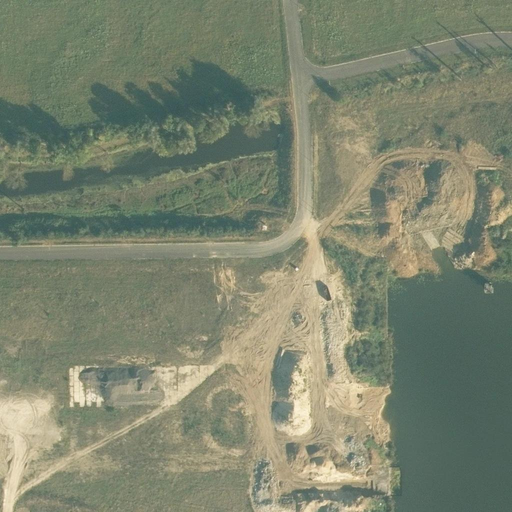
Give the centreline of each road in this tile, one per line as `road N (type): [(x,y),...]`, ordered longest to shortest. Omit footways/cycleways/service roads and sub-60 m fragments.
road 1 (unclassified): [(511,38),(303,80),(292,0)]
road 2 (track): [(298,221),(303,80)]
